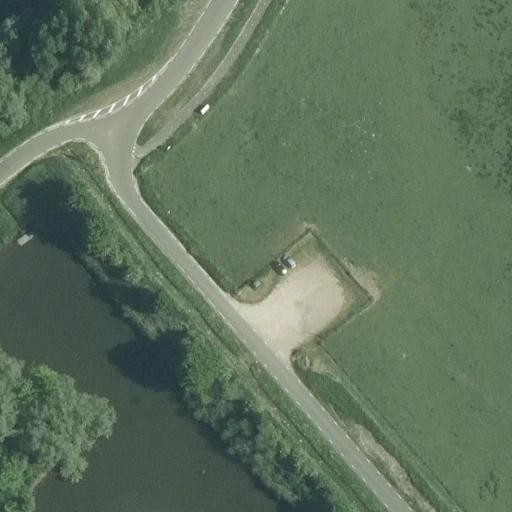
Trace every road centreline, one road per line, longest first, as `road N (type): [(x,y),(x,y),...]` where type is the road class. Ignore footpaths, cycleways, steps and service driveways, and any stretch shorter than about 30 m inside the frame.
road 1 (tertiary): [(396,511),(143,219),(119,171),(121,135)]
road 2 (tertiary): [(121,135),(177,73),(226,0)]
road 3 (unclassified): [(0,174),(54,137),(96,129),(121,135)]
